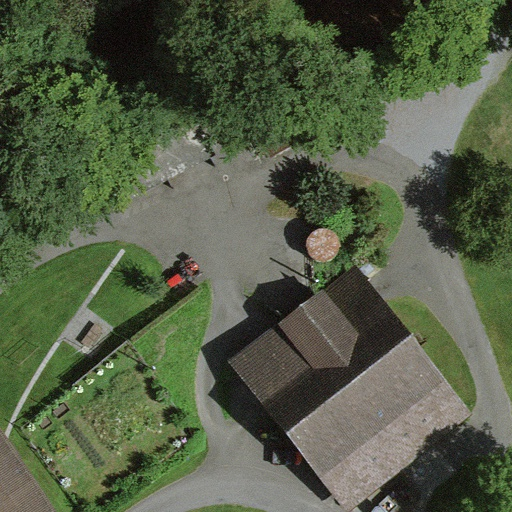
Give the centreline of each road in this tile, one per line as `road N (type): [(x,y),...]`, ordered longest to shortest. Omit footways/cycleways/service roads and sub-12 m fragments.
road 1 (track): [(0,282),(50,251),(215,236)]
road 2 (track): [(143,511),(186,487),(231,479),(300,511)]
